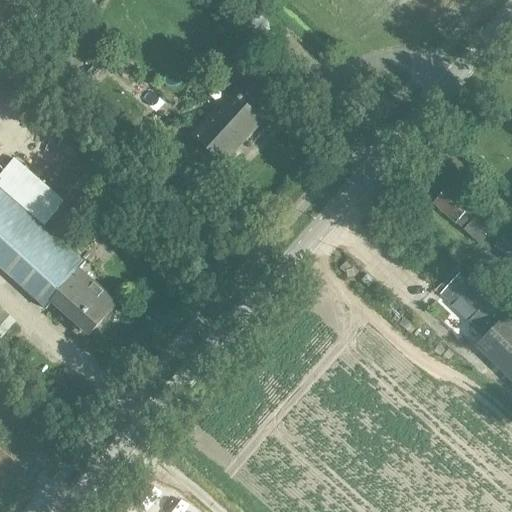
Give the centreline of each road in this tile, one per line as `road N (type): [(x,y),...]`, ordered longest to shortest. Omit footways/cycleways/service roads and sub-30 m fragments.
road 1 (tertiary): [(65,511),(511,14)]
road 2 (track): [(511,417),(456,365),(425,365),(300,249)]
road 3 (track): [(482,370),(327,219)]
